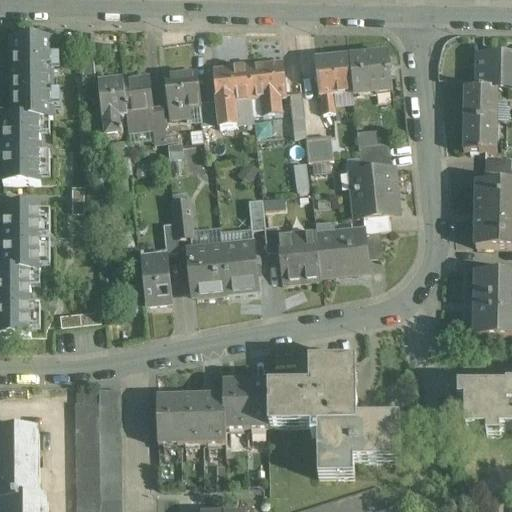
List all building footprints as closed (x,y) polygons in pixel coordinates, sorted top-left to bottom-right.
[(51,45),(13,45),(13,123),(40,123),(52,123),(51,45)] [(93,56),(80,58),(83,82),(96,80),(93,56)] [(388,57),(350,60),(353,95),(354,99),(358,99),(358,97),(374,95),(374,97),(392,95),(388,57)] [(511,60),(498,60),(498,59),(479,58),(478,91),(498,91),(498,92),(511,92),(511,60)] [(350,60),(316,63),(320,99),(321,99),(333,98),(353,95),(350,60)] [(283,67),(249,70),(252,103),(262,101),(264,120),(282,118),(280,100),(287,99),(283,67)] [(249,70),(213,74),(219,132),(235,131),(233,105),(252,103),(249,70)] [(196,76),(166,79),(170,113),(173,112),(175,122),(189,121),(188,111),(199,110),(199,106),(196,76)] [(149,81),(124,83),(124,84),(123,84),(127,118),(129,136),(153,133),(154,133),(152,112),(149,81)] [(123,84),(99,87),(102,121),(103,121),(105,140),(122,138),(120,119),(127,118),(123,84)] [(478,91),(465,91),(463,122),(497,123),(498,92),(498,91),(478,91)] [(292,98),(294,141),(306,140),(304,97),(292,98)] [(333,98),(321,99),(323,119),(335,117),(333,98)] [(211,105),(199,106),(199,110),(200,129),(213,128),(211,105)] [(164,111),(152,112),(154,133),(153,133),(155,148),(167,147),(164,111)] [(356,147),(353,120),(343,121),(346,148),(356,147)] [(497,123),(463,122),(461,155),(496,156),(497,123)] [(13,123),(3,123),(4,188),(40,188),(40,123),(13,123)] [(391,170),(390,147),(379,148),(379,134),(358,134),(359,171),(391,170)] [(308,141),(310,177),(332,176),(330,140),(308,141)] [(177,149),(170,150),(171,162),(181,161),(180,149),(177,149)] [(509,163),(483,163),(483,175),(509,176),(509,175),(509,163)] [(392,172),(342,177),(342,178),(344,195),(354,194),(357,223),(363,222),(389,220),(397,219),(392,172)] [(509,176),(483,175),(482,188),(511,188),(511,175),(509,175),(509,176)] [(511,188),(482,188),(475,188),(474,251),(511,251),(511,188)] [(262,205),(248,206),(251,236),(265,234),(262,205)] [(189,208),(173,209),(175,228),(176,228),(177,243),(192,241),(189,208)] [(3,276),(29,276),(40,276),(40,212),(3,212),(3,276)] [(389,220),(363,222),(365,235),(365,238),(380,236),(390,235),(389,220)] [(175,228),(164,229),(167,258),(179,257),(177,243),(176,228),(175,228)] [(365,235),(317,240),(321,281),(369,276),(368,264),(365,238),(365,235)] [(316,236),(278,240),(283,288),(322,284),(321,281),(317,240),(316,236)] [(380,236),(365,238),(368,264),(383,262),(380,236)] [(254,247),(223,250),(227,297),(259,294),(254,247)] [(223,250),(190,254),(194,301),(227,297),(223,250)] [(168,263),(142,265),(146,311),(173,308),(168,263)] [(29,276),(3,276),(0,276),(0,339),(30,339),(29,276)] [(511,278),(474,278),(473,340),(473,342),(485,342),(511,342),(511,278)] [(101,317),(61,319),(61,329),(101,328),(101,317)] [(485,342),(473,342),(473,340),(460,340),(460,354),(485,354),(485,342)] [(357,367),(309,367),(309,392),(269,392),(268,392),(269,433),(318,432),(318,483),(354,483),(354,467),(400,466),(399,423),(357,424),(357,367)] [(269,392),(269,385),(256,385),(246,386),(247,433),(269,433),(268,392),(269,392)] [(247,433),(246,386),(234,386),(224,386),(224,401),(225,401),(225,433),(226,433),(247,433)] [(511,391),(465,392),(466,434),(511,433),(511,391)] [(121,394),(99,394),(99,405),(121,405),(121,394)] [(166,401),(157,401),(158,449),(181,449),(180,401),(166,401)] [(203,449),(202,401),(189,401),(180,401),(181,449),(203,449)] [(210,401),(202,401),(203,449),(226,449),(226,433),(225,433),(225,401),(224,401),(210,401)] [(121,405),(99,405),(99,407),(99,416),(121,416),(121,405)] [(99,407),(74,408),(76,500),(101,500),(100,493),(100,482),(100,471),(100,460),(100,449),(100,438),(99,427),(99,416),(99,407)] [(121,416),(99,416),(99,427),(121,427),(121,416)] [(121,427),(99,427),(100,438),(122,438),(121,427)] [(38,437),(0,437),(0,504),(3,504),(38,504),(38,437)] [(122,449),(122,438),(100,438),(100,449),(122,449)] [(122,449),(100,449),(100,460),(122,460),(122,449)] [(122,460),(100,460),(100,471),(122,471),(122,460)] [(122,471),(100,471),(100,482),(122,482),(122,471)] [(122,482),(100,482),(100,493),(122,493),(122,482)] [(380,489),(308,511),(384,511),(387,511),(380,489)] [(123,504),(122,493),(100,493),(101,500),(101,504),(123,504)] [(101,500),(76,500),(75,511),(100,511),(101,504),(101,500)]
